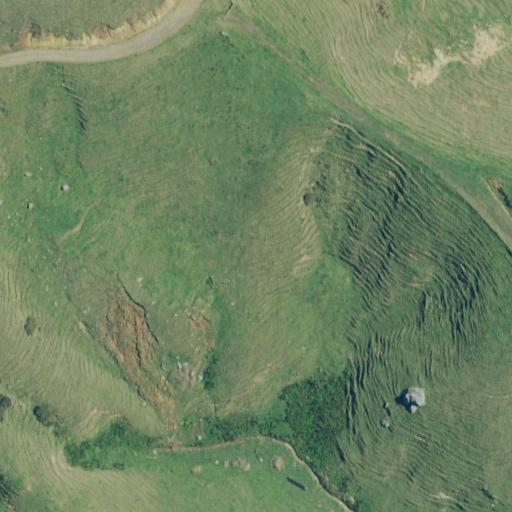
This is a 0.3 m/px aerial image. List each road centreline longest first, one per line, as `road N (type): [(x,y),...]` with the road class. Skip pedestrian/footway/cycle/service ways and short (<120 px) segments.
road 1 (track): [(511,221),(467,176),(240,0)]
road 2 (track): [(175,0),(134,25),(67,43),(0,42)]
